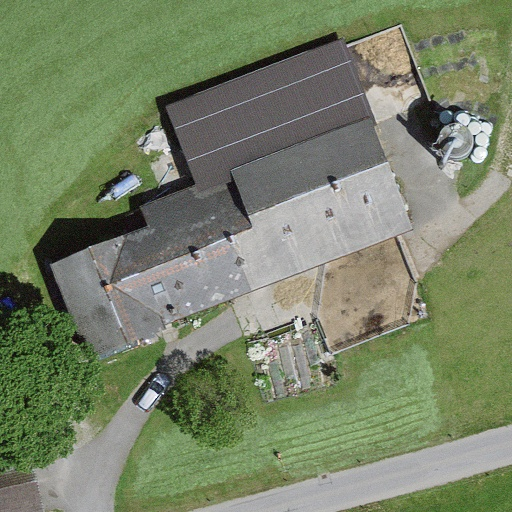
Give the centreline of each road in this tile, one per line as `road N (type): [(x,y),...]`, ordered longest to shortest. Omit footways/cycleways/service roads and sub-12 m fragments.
road 1 (track): [(96,511),(104,461),(144,392),(216,329),(414,252),(503,178)]
road 2 (unclassified): [(266,511),(511,444)]
